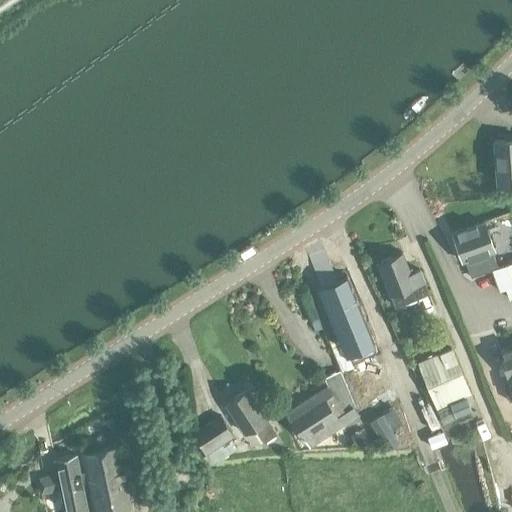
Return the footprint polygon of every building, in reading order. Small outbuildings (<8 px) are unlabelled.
[(497,180),(511,179),(511,140),(494,142),(497,180)] [(498,267),(492,249),(494,247),(485,222),(453,233),(463,259),(465,258),(472,276),(498,267)] [(410,273),(402,252),(377,262),(389,293),(395,308),(429,294),(424,279),(419,269),(410,273)] [(507,289),(510,300),(511,299),(511,263),(511,264),(493,271),(501,292),(507,289)] [(374,343),(346,274),(344,275),(346,279),(321,289),(352,363),(362,358),(362,357),(376,351),(373,344),(374,343)] [(511,346),(502,350),(508,377),(510,377),(511,385),(506,388),(510,401),(511,400),(511,346)] [(471,393),(451,347),(417,361),(417,362),(436,409),(471,393)] [(310,447),(318,441),(359,414),(354,407),(359,405),(342,369),(324,376),(327,384),(285,411),(310,447)] [(261,422),(243,394),(220,409),(238,437),(255,427),(263,440),(275,433),(267,419),(261,422)] [(454,419),(470,411),(464,399),(448,406),(454,419)] [(396,429),(407,425),(401,409),(376,419),(389,449),(401,444),(396,429)] [(206,450),(213,461),(236,447),(230,435),(228,436),(216,418),(194,432),(206,450)] [(91,511),(132,511),(119,445),(79,453),(91,511)] [(87,511),(75,454),(54,458),(57,473),(39,477),(42,493),(59,489),(64,511),(87,511)]
